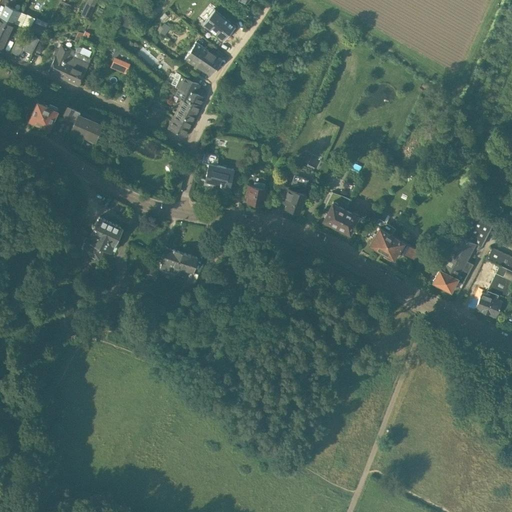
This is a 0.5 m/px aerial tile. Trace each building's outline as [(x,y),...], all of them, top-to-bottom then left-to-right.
[(87,0),(80,14),(88,18),(96,0),(87,0)] [(0,31),(11,7),(5,4),(0,13),(0,31)] [(0,31),(0,49),(1,50),(20,11),(11,7),(0,31)] [(215,9),(202,24),(223,41),(223,40),(235,26),(215,9)] [(35,17),(27,13),(21,26),(29,30),(33,21),(35,17)] [(120,23),(130,28),(134,19),(124,14),(120,23)] [(33,21),(29,30),(41,36),(45,27),(33,21)] [(155,24),(152,29),(156,32),(160,35),(163,30),(155,24)] [(19,36),(12,52),(20,56),(23,49),(31,53),(38,38),(28,34),(25,39),(19,36)] [(196,41),(191,48),(196,51),(194,54),(214,68),(221,59),(211,51),(214,46),(209,42),(205,47),(196,41)] [(43,43),(39,42),(36,50),(41,52),(44,47),(43,43)] [(62,78),(74,50),(60,44),(48,71),(62,78)] [(115,56),(111,65),(126,72),(130,62),(133,54),(115,47),(112,55),(115,56)] [(210,74),(214,68),(194,54),(196,51),(191,48),(185,57),(210,74)] [(79,85),(91,58),(74,50),(62,78),(79,85)] [(186,78),(191,72),(180,64),(175,71),(180,75),(185,78),(185,77),(186,78)] [(180,75),(175,87),(180,89),(181,87),(187,90),(194,93),(191,99),(190,98),(182,114),(192,119),(202,99),(203,97),(195,93),(199,84),(191,80),(186,78),(185,77),(185,78),(180,75)] [(182,98),(173,117),(179,120),(182,114),(190,98),(191,99),(194,93),(187,90),(181,87),(180,89),(176,95),(182,98)] [(144,111),(148,103),(136,96),(131,104),(144,111)] [(48,105),(37,101),(29,120),(49,129),(57,109),(58,107),(50,103),(48,105)] [(67,106),(62,117),(74,122),(70,131),(95,142),(102,125),(78,115),(80,111),(67,106)] [(154,107),(150,116),(156,119),(160,110),(154,107)] [(173,117),(168,127),(184,135),(192,119),(182,114),(179,120),(173,117)] [(202,178),(200,184),(214,188),(215,185),(229,188),(233,168),(217,164),(219,155),(204,152),(202,162),(209,163),(205,179),(202,178)] [(304,153),(301,160),(306,163),(310,156),(304,153)] [(325,160),(321,169),(326,171),(330,163),(325,160)] [(288,187),(283,202),(286,203),(285,207),(291,210),(292,212),(294,213),(296,213),(298,212),(299,212),(306,193),(304,192),(308,178),(298,176),(293,179),(290,188),(288,187)] [(343,188),(351,191),(354,183),(347,180),(343,188)] [(247,202),(254,203),(254,204),(256,206),(257,206),(259,205),(260,204),(261,204),(265,183),(254,181),(253,185),(247,184),(245,196),(248,197),(247,202)] [(336,227),(345,209),(344,208),(349,198),(331,192),(321,212),(326,215),(323,221),(336,227)] [(453,238),(438,267),(439,268),(458,277),(464,281),(472,263),(467,260),(473,247),(479,250),(495,220),(470,207),(457,233),(456,232),(453,238)] [(345,209),(336,227),(338,228),(338,229),(341,231),(343,231),(350,234),(360,216),(345,209)] [(100,216),(88,238),(86,237),(81,248),(82,248),(81,249),(89,253),(89,255),(95,257),(96,256),(99,258),(104,247),(110,250),(111,248),(115,250),(119,242),(115,240),(121,226),(100,216)] [(76,229),(71,227),(67,235),(67,236),(69,243),(73,242),(72,244),(76,246),(78,241),(76,239),(74,234),(76,229)] [(381,251),(391,234),(379,227),(369,244),(374,247),(376,250),(378,251),(381,251)] [(391,234),(381,251),(382,252),(383,255),(385,256),(388,256),(393,259),(398,250),(412,258),(417,249),(403,241),(391,234)] [(162,262),(160,268),(169,271),(178,274),(180,268),(177,267),(179,260),(175,259),(177,251),(165,247),(161,261),(162,262)] [(511,256),(492,247),(486,258),(499,264),(511,270),(511,256)] [(177,251),(175,259),(179,260),(177,267),(180,268),(178,274),(188,277),(190,278),(192,272),(197,257),(177,251)] [(495,272),(487,290),(492,292),(497,294),(506,297),(511,285),(511,270),(499,264),(495,272)] [(144,265),(141,275),(155,280),(159,270),(144,265)] [(451,291),(457,278),(458,277),(439,268),(432,281),(451,291)] [(185,280),(182,290),(190,293),(194,283),(189,281),(186,281),(185,280)] [(152,305),(154,300),(166,304),(170,296),(169,296),(170,293),(161,289),(160,292),(158,291),(158,290),(147,287),(147,285),(137,281),(134,290),(142,293),(139,300),(152,305)] [(481,292),(475,307),(484,311),(492,292),(487,290),(485,294),(481,292)] [(492,292),(484,311),(495,316),(502,300),(496,298),(497,294),(492,292)] [(70,303),(56,306),(64,335),(75,332),(70,313),(72,312),(70,303)]
